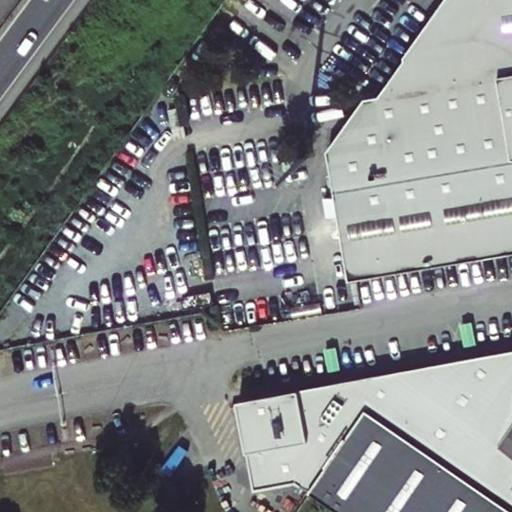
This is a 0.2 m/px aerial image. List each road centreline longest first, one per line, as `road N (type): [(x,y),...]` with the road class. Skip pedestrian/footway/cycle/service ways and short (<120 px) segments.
road 1 (residential): [(199,368),(251,347),(511,297)]
road 2 (residential): [(0,408),(199,368)]
road 3 (residential): [(238,511),(199,368)]
